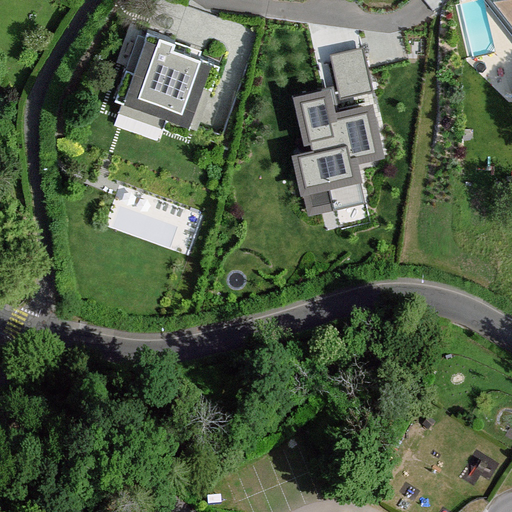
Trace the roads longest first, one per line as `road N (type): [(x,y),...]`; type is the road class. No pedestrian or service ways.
road 1 (residential): [(35,341),(150,359),(245,341),(386,293),(459,302),(511,335)]
road 2 (unclassified): [(35,341),(51,257),(35,137),(44,91),(104,0)]
